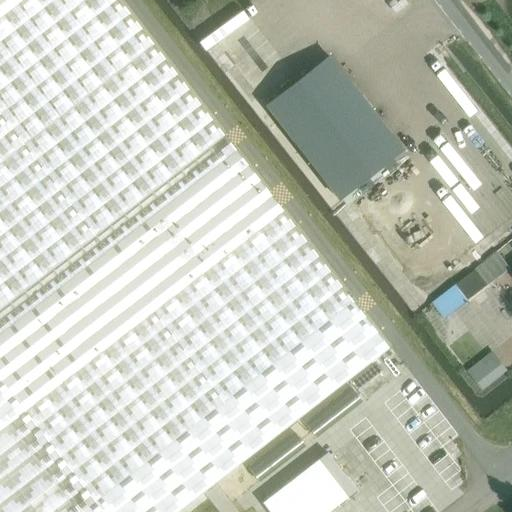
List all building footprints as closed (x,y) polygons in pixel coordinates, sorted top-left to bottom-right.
[(0,0),(0,511),(176,511),(387,348),(116,0),(0,0)] [(245,28),(220,43),(231,61),(256,46),(245,28)] [(339,201),(402,151),(328,57),(265,107),(339,201)] [(427,302),(471,271),(455,249),(412,280),(427,302)] [(498,253),(456,285),(468,301),(511,270),(498,253)] [(506,373),(491,354),(469,372),(483,390),(506,373)] [(377,369),(348,392),(361,409),(390,386),(377,369)] [(332,405),(303,428),(313,443),(344,419),(332,405)] [(273,446),(279,457),(304,444),(298,433),(273,446)] [(326,453),(261,504),(267,511),(331,511),(357,492),(326,453)]
